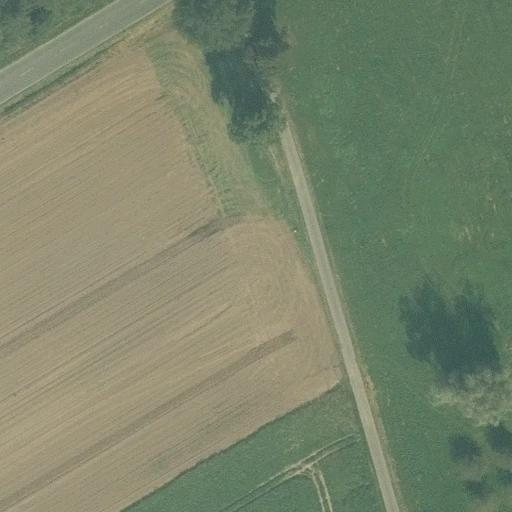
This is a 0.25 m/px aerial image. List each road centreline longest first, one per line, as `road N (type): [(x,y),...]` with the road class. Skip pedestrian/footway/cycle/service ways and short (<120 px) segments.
road 1 (unclassified): [(223,0),(288,150),(391,511)]
road 2 (secondary): [(0,88),(145,0)]
